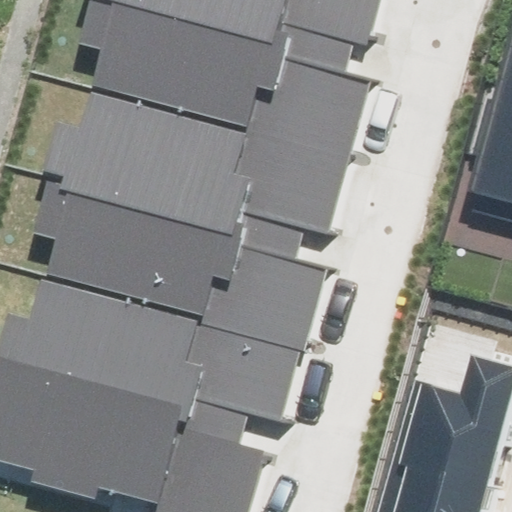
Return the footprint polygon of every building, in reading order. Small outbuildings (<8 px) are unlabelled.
[(167,0),(136,0),(115,81),(360,143),(378,73),(354,67),(359,48),(167,0)] [(167,0),(359,48),(362,33),(382,38),(391,0),(167,0)] [(115,81),(87,184),(261,230),(311,243),(316,220),(341,227),(360,143),(115,81)] [(511,94),(486,186),(511,193),(511,94)] [(87,184),(61,282),(315,347),(337,262),(308,254),(311,243),(261,230),(87,184)] [(61,282),(41,362),(255,417),(258,404),(297,415),(315,347),(61,282)] [(437,380),(402,511),(499,511),(511,466),(511,350),(489,344),(477,391),(437,380)] [(15,354),(0,410),(0,449),(56,464),(52,478),(119,495),(122,483),(168,496),(163,511),(261,511),(279,446),(249,438),(255,417),(41,362),(15,354)]
